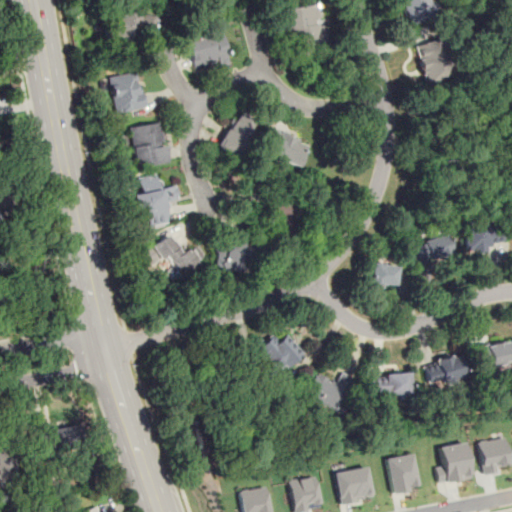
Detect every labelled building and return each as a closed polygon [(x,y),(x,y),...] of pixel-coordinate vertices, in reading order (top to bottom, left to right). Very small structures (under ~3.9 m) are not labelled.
[(429,0),(397,0),(403,22),(433,14),(429,0)] [(277,10),(284,45),(325,37),(318,2),(277,10)] [(138,13),(111,10),(108,46),(134,48),(138,13)] [(192,70),(227,60),(218,31),(184,41),(192,70)] [(441,37),(414,42),(422,82),(448,77),(441,37)] [(136,71),(105,78),(112,114),(143,107),(136,71)] [(238,164),(255,125),(231,115),(215,153),(238,164)] [(127,125),(134,167),(166,161),(159,120),(127,125)] [(262,156),(297,167),(306,139),(271,128),(262,156)] [(174,185),(157,188),(155,173),(135,177),(144,227),(168,223),(164,203),(176,201),(174,185)] [(271,193),(294,203),(274,246),(260,238),(266,227),(257,222),(271,193)] [(500,250),(500,228),(461,229),(461,251),(500,250)] [(258,255),(246,232),(209,250),(220,273),(258,255)] [(141,251),(152,266),(161,260),(175,281),(201,264),(189,246),(179,252),(167,234),(141,251)] [(408,246),(413,265),(449,254),(444,236),(408,246)] [(393,286),(394,266),(368,264),(367,284),(393,286)] [(273,342),(267,335),(245,350),(266,379),(300,355),(285,334),(273,342)] [(504,341),(473,346),(477,368),(508,363),(504,341)] [(425,388),(462,378),(456,355),(419,364),(425,388)] [(350,378),(337,372),(332,383),(316,376),(306,397),(334,410),(350,378)] [(407,372),(369,374),(370,397),(408,395),(407,372)] [(74,424),(79,447),(40,455),(36,437),(51,434),(50,428),(74,424)] [(481,475),(494,472),(493,467),(506,464),(500,437),(474,442),(481,475)] [(436,447),(439,466),(432,467),(435,484),(468,478),(461,442),(436,447)] [(0,475),(16,472),(11,445),(0,447),(0,481),(2,481),(0,475)] [(382,458),(390,494),(408,490),(407,487),(415,485),(408,453),(382,458)] [(336,502),(368,498),(364,467),(332,471),(336,502)] [(288,510),(315,509),(313,478),(287,479),(288,510)] [(237,511),(265,511),(264,489),(237,489),(237,511)]
